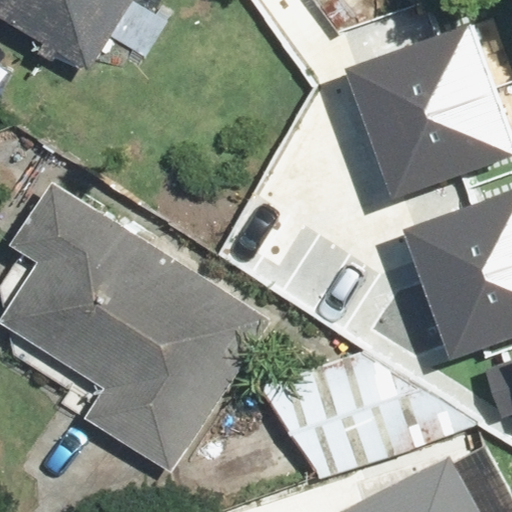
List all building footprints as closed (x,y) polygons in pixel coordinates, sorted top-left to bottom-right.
[(0,0),(0,8),(92,70),(114,35),(147,57),(178,10),(162,0),(0,0)] [(349,70),(390,191),(511,149),(511,99),(486,24),(349,70)] [(274,319),(57,182),(18,245),(42,261),(4,321),(106,386),(88,414),(178,471),(274,319)] [(511,197),(406,233),(447,354),(511,332),(511,197)] [(339,318),(260,370),(328,473),(407,421),(339,318)] [(511,359),(478,372),(496,423),(511,417),(511,359)] [(472,511),(447,465),(356,511),(472,511)]
